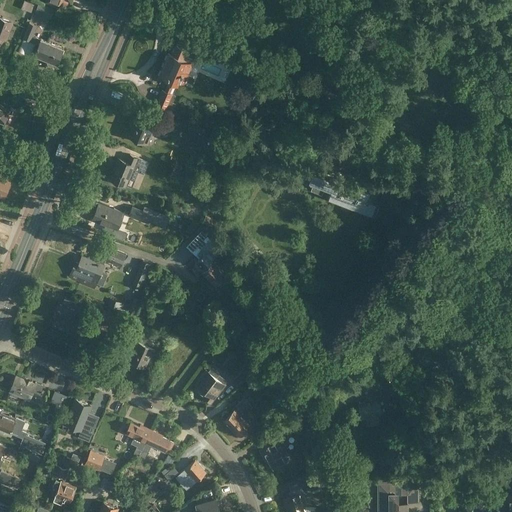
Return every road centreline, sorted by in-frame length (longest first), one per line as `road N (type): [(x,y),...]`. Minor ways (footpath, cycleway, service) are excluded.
road 1 (unknown): [(161,407),(243,311),(263,310),(313,355),(331,356),(464,221),(467,179),(445,163),(320,160)]
road 2 (unclassified): [(252,511),(227,457),(193,424),(0,339)]
road 3 (secondary): [(0,308),(85,99)]
